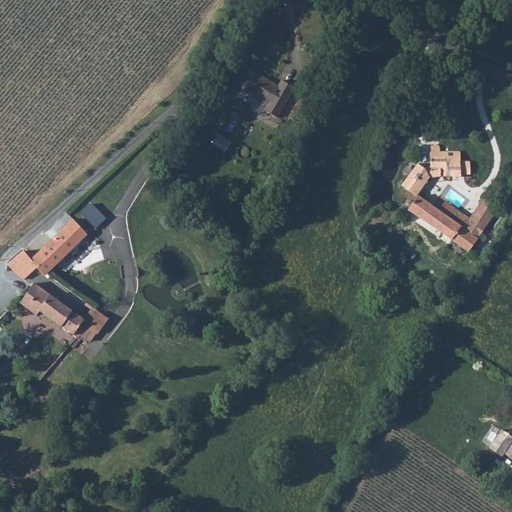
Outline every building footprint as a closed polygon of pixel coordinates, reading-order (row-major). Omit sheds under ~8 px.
[(251,71),(241,88),(267,104),(264,111),(276,118),(293,89),(281,81),(277,87),(251,71)] [(432,145),(429,145),(429,168),(440,170),(440,175),(459,176),(459,173),(469,173),(469,161),(458,161),(459,153),(451,152),(452,148),(440,147),(439,146),(437,145),(435,144),(432,143),(432,145)] [(408,198),(411,200),(417,195),(423,187),(428,177),(425,169),(418,164),(402,185),(411,192),(408,198)] [(410,201),(408,207),(468,251),(484,227),(469,217),(467,217),(463,213),(456,223),(438,210),(417,195),(411,200),(410,201)] [(483,197),(469,217),(484,227),(499,206),(483,197)] [(444,201),(438,210),(456,223),(463,213),(444,201)] [(97,228),(108,217),(94,203),(83,213),(97,228)] [(73,219),(33,258),(40,265),(47,271),(87,233),(73,219)] [(23,249),(7,263),(24,280),(40,265),(33,258),(23,249)] [(21,301),(20,302),(35,313),(39,309),(43,302),(49,294),(40,288),(33,283),(31,286),(21,301)] [(43,302),(39,309),(48,316),(72,333),(74,331),(79,334),(81,330),(82,329),(82,327),(80,324),(83,319),(49,294),(43,302)] [(503,453),(511,458),(511,436),(501,429),(489,447),(501,456),(503,453)]
